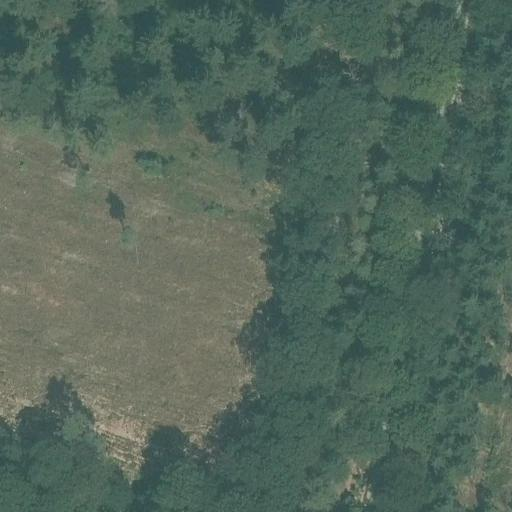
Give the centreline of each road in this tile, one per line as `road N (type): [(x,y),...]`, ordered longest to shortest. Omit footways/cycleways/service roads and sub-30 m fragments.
road 1 (track): [(396,0),(295,511)]
road 2 (track): [(384,511),(476,0)]
